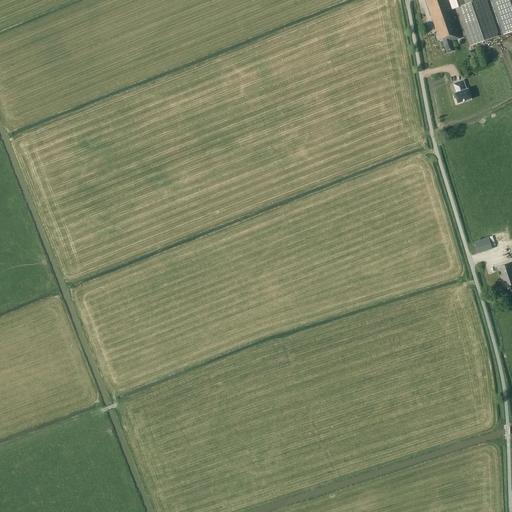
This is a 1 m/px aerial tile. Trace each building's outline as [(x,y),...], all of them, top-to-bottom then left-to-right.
[(425,0),(437,33),(438,33),(441,40),(442,39),(443,41),(440,42),(441,47),(445,46),(447,54),(456,50),(454,41),(462,38),(452,9),(458,8),(459,11),(458,12),(470,46),(499,36),(487,0),(425,0)] [(511,0),(493,0),(506,34),(511,31),(511,0)] [(463,80),(453,84),(456,91),(457,90),(457,93),(455,93),(455,94),(453,95),(455,99),(456,98),(458,104),(472,99),(468,89),(467,89),(463,80)] [(474,242),(478,254),(492,249),(491,244),(495,242),(493,235),(474,242)] [(511,262),(497,268),(504,288),(506,287),(509,294),(511,293),(511,262)]
